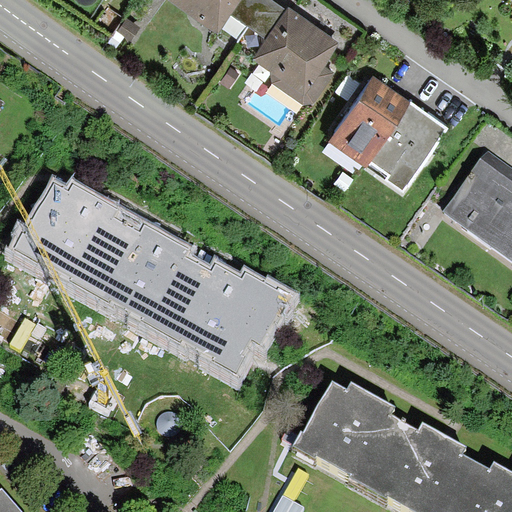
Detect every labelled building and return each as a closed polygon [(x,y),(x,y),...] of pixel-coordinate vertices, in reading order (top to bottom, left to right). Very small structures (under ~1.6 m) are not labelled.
[(170,0),(218,33),(232,13),(240,0),(170,0)] [(285,10),(270,0),(240,0),(232,13),(265,38),(285,10)] [(287,7),(285,10),(265,38),(252,56),(270,70),(271,80),(310,107),(336,72),(323,64),(338,43),(287,7)] [(127,18),(118,31),(132,40),(140,28),(127,18)] [(375,80),(330,143),(404,195),(448,131),(426,115),(396,94),(375,80)] [(511,170),(485,152),(441,215),(511,264),(511,170)] [(24,250),(16,263),(37,275),(39,272),(74,292),(71,297),(109,318),(112,314),(144,332),(142,335),(180,356),(182,352),(218,372),(217,375),(238,387),(246,374),(242,372),(249,359),(253,354),(264,360),(292,310),(280,303),(279,305),(248,288),(244,295),(218,280),(214,288),(186,273),(191,264),(168,251),(146,238),(141,246),(114,231),(118,223),(75,199),(71,206),(56,198),(46,216),(26,252),(24,250)] [(299,441),(292,454),(313,465),(314,463),(350,482),(347,488),(385,509),(387,504),(401,511),(511,511),(511,480),(494,471),(490,479),(461,463),(467,454),(444,442),(421,429),(417,437),(389,421),(394,413),(351,389),(346,397),(332,389),(325,401),(302,442),(299,441)] [(299,469),(274,511),(301,511),(304,507),(294,501),(309,475),(299,469)] [(0,511),(23,511),(4,490),(0,493),(0,511)]
